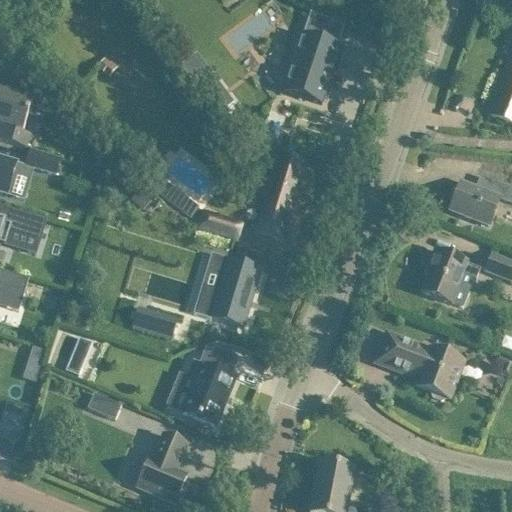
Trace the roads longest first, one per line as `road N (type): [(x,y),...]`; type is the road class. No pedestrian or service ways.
road 1 (residential): [(305,373),(438,0)]
road 2 (unclassified): [(511,468),(437,454),(305,373)]
road 3 (residential): [(260,511),(305,373)]
